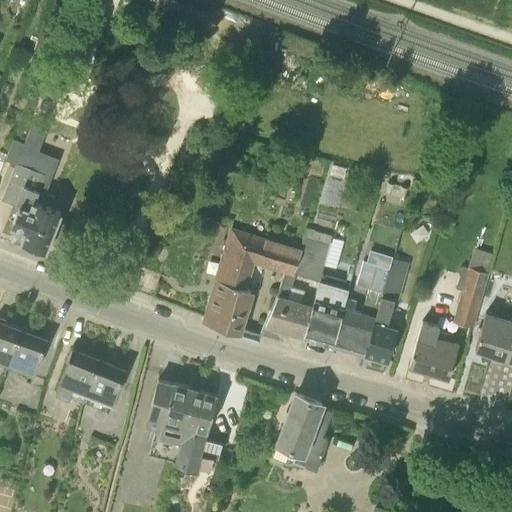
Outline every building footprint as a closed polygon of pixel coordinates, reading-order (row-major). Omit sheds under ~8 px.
[(324,63),(329,49),(330,46),(283,28),(277,46),(324,63)] [(52,59),(60,38),(41,30),(32,51),(52,59)] [(48,119),(55,104),(41,98),(34,114),(48,119)] [(15,216),(11,224),(25,230),(21,239),(46,249),(48,241),(61,246),(71,222),(57,217),(60,210),(35,200),(45,175),(15,163),(1,199),(18,206),(15,216)] [(329,174),(343,178),(346,167),(333,163),(329,174)] [(285,302),(292,286),(295,273),(302,248),(299,247),(232,227),(203,322),(239,333),(238,334),(240,334),(242,334),(242,333),(251,290),(244,288),(251,262),(285,272),(274,299),(285,302)] [(302,248),(295,273),(319,280),(324,263),(332,239),(331,239),(332,235),(306,227),(299,247),(302,248)] [(342,244),(332,239),(324,263),(336,267),(342,244)] [(458,289),(450,319),(475,326),(494,253),(473,247),(468,267),(461,265),(455,288),(458,289)] [(372,248),(369,258),(388,264),(391,253),(372,248)] [(398,300),(409,262),(392,257),(389,268),(391,268),(378,312),(366,353),(387,359),(398,327),(387,324),(394,299),(398,300)] [(361,311),(344,306),(333,344),(366,353),(378,312),(391,268),(389,268),(362,260),(355,284),(368,287),(361,311)] [(333,344),(344,306),(343,306),(348,288),(320,279),(314,298),(315,298),(313,304),(313,307),(305,335),(333,344)] [(285,302),(274,299),(264,324),(305,335),(313,307),(313,304),(304,301),(307,290),(292,286),(285,302)] [(506,358),(511,337),(511,317),(488,311),(475,349),(506,358)] [(0,360),(6,363),(20,328),(0,320),(0,360)] [(408,365),(448,377),(459,342),(447,338),(449,332),(437,329),(439,325),(422,320),(408,365)] [(6,363),(33,373),(47,338),(20,328),(6,363)] [(69,398),(73,386),(84,390),(98,357),(72,347),(55,393),(69,398)] [(125,367),(98,357),(84,390),(112,401),(125,367)] [(155,426),(148,453),(173,460),(192,387),(173,381),(172,382),(158,378),(145,423),(155,426)] [(192,387),(173,460),(209,470),(209,468),(214,470),(221,446),(202,440),(206,427),(217,393),(192,387)] [(277,441),(296,446),(291,460),(316,469),(321,455),(327,439),(326,435),(323,434),(332,410),(320,405),(321,402),(295,392),(277,441)]
